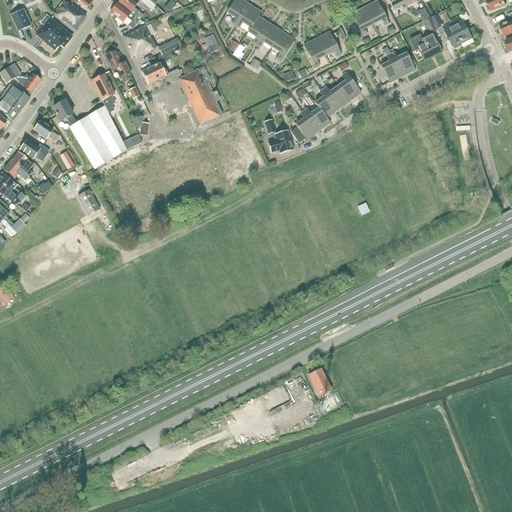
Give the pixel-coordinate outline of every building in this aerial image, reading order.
[(95,0),(78,0),(89,8),(95,0)] [(139,13),(134,9),(137,5),(131,0),(120,0),(118,4),(130,13),(135,18),(139,21),(142,16),(138,13),(139,13)] [(155,6),(146,0),(141,0),(140,2),(151,11),(155,6)] [(235,27),(248,6),(239,0),(234,0),(226,14),(234,20),(231,25),(235,27)] [(387,0),(393,11),(404,5),(406,7),(415,3),(413,0),(387,0)] [(486,0),(485,1),(490,12),(505,6),(503,2),(507,0),(486,0)] [(85,17),(83,15),(71,6),(70,8),(63,2),(53,15),(74,31),(85,17)] [(364,9),(372,25),(381,21),(384,26),(388,24),(377,3),(364,9)] [(135,25),(139,21),(135,18),(130,13),(118,4),(110,13),(122,23),(126,18),(131,22),(127,26),(132,30),(136,26),(135,25)] [(261,14),(260,14),(248,6),(235,27),(238,30),(242,24),(250,29),(250,30),(258,18),(261,14)] [(424,21),(429,19),(424,8),(419,11),(424,21)] [(364,30),(372,25),(364,9),(351,16),(363,37),(367,35),(364,30)] [(18,32),(31,27),(24,10),(11,16),(18,32)] [(444,13),(443,14),(443,12),(438,15),(430,19),(436,31),(443,44),(447,42),(450,49),(452,48),(453,51),(461,47),(462,48),(472,43),(462,23),(460,24),(457,18),(449,22),(444,13)] [(72,38),(50,19),(46,16),(40,24),(43,27),(36,35),(55,52),(60,47),(62,49),(72,38)] [(252,44),(256,47),(269,26),(258,18),(250,30),(250,29),(247,34),(255,39),(252,44)] [(430,34),(436,31),(430,19),(424,22),(428,29),(430,34)] [(511,21),(499,27),(503,37),(511,33),(511,21)] [(271,49),(281,33),(269,26),(256,47),(260,49),(263,44),(271,49)] [(145,27),(122,38),(130,54),(132,53),(135,59),(155,49),(145,27)] [(387,35),(393,32),(391,27),(384,30),(387,35)] [(341,56),(334,43),(341,40),(336,31),(330,34),(329,33),(317,40),(325,57),(334,52),(337,58),(341,56)] [(281,33),(271,49),(279,54),(276,60),(280,62),(294,41),(281,33)] [(400,35),(394,37),(397,43),(403,41),(400,35)] [(441,54),(434,40),(432,35),(422,40),(420,35),(409,40),(415,52),(417,50),(422,60),(432,54),(434,57),(441,54)] [(181,47),(177,39),(158,48),(161,56),(167,54),(181,47)] [(317,61),(325,57),(317,40),(304,47),(315,69),(320,66),(317,61)] [(232,42),(227,49),(234,53),(238,46),(232,42)] [(216,44),(210,47),(212,53),(219,50),(216,44)] [(239,45),(233,56),(238,59),(244,49),(239,45)] [(125,63),(121,64),(115,52),(105,57),(111,71),(115,70),(120,80),(130,75),(125,63)] [(415,71),(406,54),(397,58),(394,53),(390,55),(402,77),(415,71)] [(170,60),(167,54),(161,56),(160,57),(163,63),(170,60)] [(389,84),(402,77),(390,55),(386,57),(389,62),(380,67),(389,84)] [(250,66),(257,71),(260,66),(253,61),(250,66)] [(179,81),(181,80),(177,71),(168,75),(162,63),(142,73),(148,85),(166,77),(169,83),(173,85),(179,81)] [(8,68),(12,73),(17,70),(13,65),(8,68)] [(15,78),(12,73),(8,68),(0,73),(0,74),(6,84),(15,78)] [(179,81),(201,127),(220,118),(219,117),(222,116),(216,103),(220,101),(216,93),(212,95),(210,91),(211,90),(208,85),(207,86),(205,82),(209,80),(203,70),(198,72),(181,80),(179,81)] [(298,74),(301,80),(308,76),(305,70),(298,74)] [(294,79),(291,73),(283,76),(286,82),(294,79)] [(338,87),(349,103),(361,94),(345,74),(342,77),(345,81),(338,87)] [(32,75),(30,78),(26,75),(24,77),(20,77),(19,75),(15,78),(21,86),(23,87),(23,88),(31,94),(41,81),(32,75)] [(114,104),(113,102),(111,97),(114,95),(104,76),(92,82),(104,107),(87,117),(88,118),(76,125),(71,116),(73,115),(65,102),(53,109),(56,115),(60,123),(67,119),(72,127),(69,129),(94,170),(126,151),(108,114),(114,111),(111,106),(114,104)] [(29,100),(27,99),(9,85),(4,92),(24,107),(29,100)] [(349,103),(338,87),(329,93),(326,89),(323,91),(338,111),(348,104),(349,103)] [(132,100),(139,96),(135,88),(128,91),(132,100)] [(299,100),(305,95),(301,90),(295,95),(299,100)] [(319,109),(327,120),(338,111),(323,91),(319,94),(322,99),(315,104),(319,109)] [(0,100),(19,114),(24,107),(4,92),(0,97),(0,100)] [(0,111),(13,121),(19,114),(0,100),(0,106),(2,108),(0,110),(0,111)] [(274,102),(268,103),(271,113),(277,111),(274,102)] [(307,110),(303,113),(318,133),(326,128),(330,124),(327,120),(319,109),(314,112),(311,115),(307,110)] [(297,129),(291,133),(293,137),(294,139),(297,143),(299,145),(305,140),(307,142),(313,137),(315,136),(317,135),(318,133),(303,113),(300,115),(304,120),(302,122),(295,127),(297,129)] [(264,123),(267,135),(275,133),(272,120),(264,123)] [(40,122),(34,131),(47,140),(48,138),(55,143),(58,138),(51,133),(52,131),(40,122)] [(147,137),(149,124),(141,123),(139,136),(147,137)] [(294,152),(290,140),(288,133),(275,137),(276,142),(268,145),(271,154),(279,152),(280,156),(294,152)] [(131,140),(123,143),(127,151),(134,147),(131,140)] [(40,145),(37,149),(26,141),(20,150),(33,159),(34,157),(38,159),(37,160),(42,163),(49,152),(48,151),(40,145)] [(200,148),(191,142),(183,146),(175,141),(162,147),(161,157),(153,161),(151,170),(147,172),(140,167),(122,176),(122,186),(129,192),(129,196),(133,199),(132,208),(140,214),(149,210),(150,204),(166,196),(175,202),(179,200),(185,204),(192,201),(194,202),(205,197),(205,194),(206,194),(208,199),(217,194),(219,199),(233,192),(224,174),(211,180),(211,170),(215,164),(224,160),(224,150),(216,144),(207,149),(200,148)] [(60,157),(67,170),(74,167),(66,153),(60,157)] [(231,175),(254,166),(249,153),(226,163),(231,175)] [(18,154),(11,162),(29,178),(33,173),(30,171),(33,167),(18,154)] [(32,180),(29,178),(11,162),(3,171),(14,180),(18,175),(21,178),(25,182),(28,185),(31,181),(32,181),(32,180)] [(57,179),(61,174),(58,168),(52,175),(57,179)] [(0,176),(0,184),(20,201),(23,203),(26,199),(14,189),(16,186),(2,175),(0,177),(0,176)] [(16,206),(20,202),(20,201),(0,184),(0,195),(5,199),(7,197),(16,206)] [(42,184),(38,187),(43,194),(47,191),(42,184)] [(88,217),(100,210),(89,191),(77,197),(88,217)] [(32,201),(37,206),(43,199),(39,196),(38,198),(35,196),(34,197),(31,194),(28,196),(32,201)] [(351,206),(355,215),(364,212),(360,202),(351,206)] [(169,212),(164,214),(163,220),(168,223),(173,220),(173,215),(169,212)] [(19,220),(23,225),(29,218),(25,214),(19,220)] [(25,227),(23,225),(19,220),(11,228),(17,234),(25,227)] [(0,297),(5,305),(13,299),(3,286),(0,288),(0,297)] [(331,391),(327,384),(320,370),(308,376),(318,397),(331,391)]
